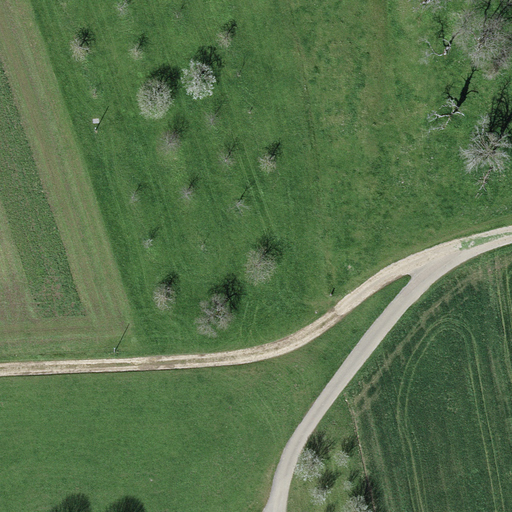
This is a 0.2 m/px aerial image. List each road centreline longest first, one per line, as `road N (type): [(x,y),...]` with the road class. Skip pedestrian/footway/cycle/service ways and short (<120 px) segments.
road 1 (track): [(0,374),(239,361),(277,349),(400,267),(438,266)]
road 2 (track): [(275,511),(298,440),(384,325),(438,266),(511,236)]
